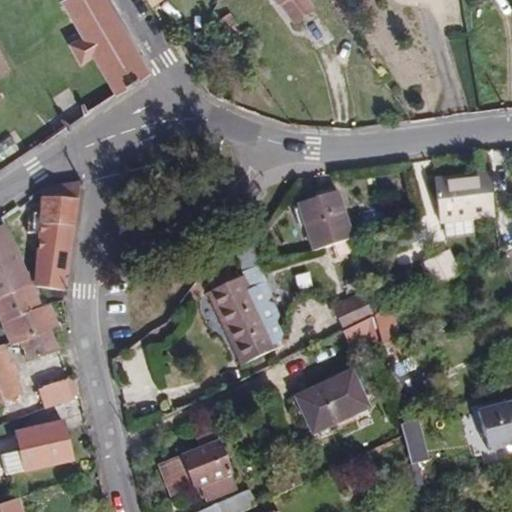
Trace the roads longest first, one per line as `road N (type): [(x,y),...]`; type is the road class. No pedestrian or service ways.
road 1 (residential): [(94,142),(79,336),(117,511)]
road 2 (residential): [(511,129),(314,148),(185,117)]
road 3 (residential): [(185,117),(165,60),(123,0)]
